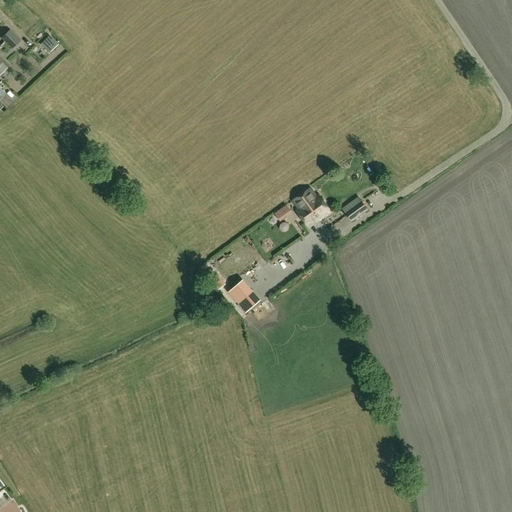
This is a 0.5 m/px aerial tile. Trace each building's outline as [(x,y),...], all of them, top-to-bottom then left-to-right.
[(12,49),(21,41),(9,29),(0,38),(12,49)] [(31,35),(36,41),(42,36),(37,30),(31,35)] [(302,194),(320,220),(332,212),(319,194),(317,195),(311,187),(302,194)] [(309,228),(320,220),(302,194),(293,200),(298,208),(296,209),(309,228)] [(352,220),(366,209),(359,199),(345,210),(352,220)] [(286,205),(275,213),(280,220),(291,212),(286,205)] [(250,255),(260,251),(254,236),(244,239),(250,255)] [(312,237),(284,257),(293,268),(321,248),(312,237)] [(259,258),(260,267),(268,266),(267,257),(259,258)] [(219,290),(225,285),(213,271),(207,276),(219,290)] [(242,280),(228,292),(246,312),(260,301),(242,280)]
